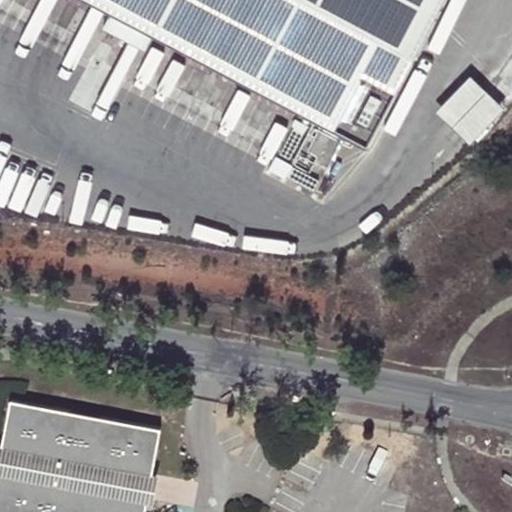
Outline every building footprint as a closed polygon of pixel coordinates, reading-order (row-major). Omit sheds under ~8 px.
[(99,0),(111,6),(101,25),(143,47),(153,28),(367,141),(441,0),(99,0)] [(468,142),(502,107),(468,72),(433,107),(468,142)] [(327,136),(317,131),(308,151),(318,156),(327,136)] [(14,404),(5,451),(155,479),(164,432),(102,420),(102,424),(72,418),(73,414),(14,404)] [(317,417),(315,428),(330,430),(332,420),(317,417)] [(1,474),(150,503),(155,479),(5,451),(1,474)] [(148,511),(150,503),(1,474),(0,477),(0,511),(148,511)]
